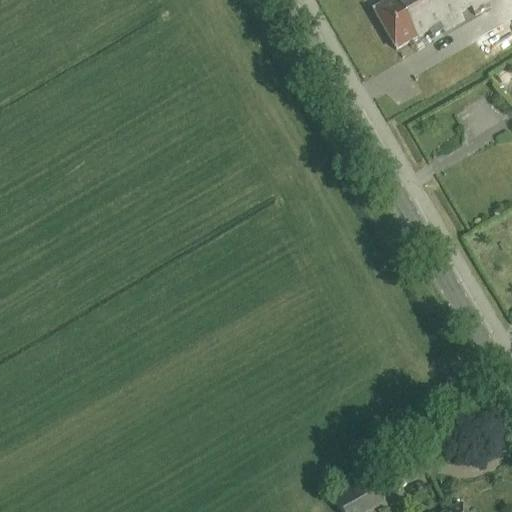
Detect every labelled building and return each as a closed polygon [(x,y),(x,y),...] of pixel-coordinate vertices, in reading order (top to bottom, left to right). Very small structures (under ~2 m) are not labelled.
[(393,0),(373,13),(395,52),(428,33),(432,40),(463,22),(458,15),(470,8),(475,17),(490,8),(485,0),(393,0)] [(438,92),(479,63),(463,39),(421,69),(438,92)] [(393,88),(400,108),(417,101),(410,81),(393,88)] [(468,119),(479,137),(468,144),(476,156),(511,134),(493,104),(468,119)] [(339,511),(371,511),(383,505),(368,479),(332,499),(339,511)]
